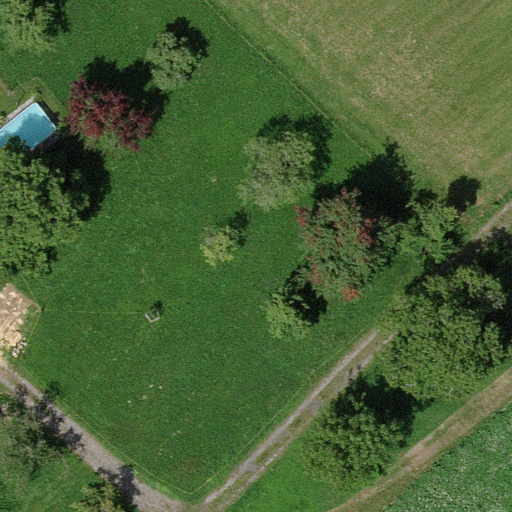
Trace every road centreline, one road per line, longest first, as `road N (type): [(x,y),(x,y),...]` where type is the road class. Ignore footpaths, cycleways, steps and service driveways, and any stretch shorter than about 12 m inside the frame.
road 1 (track): [(220,511),(511,223)]
road 2 (track): [(0,369),(166,511)]
